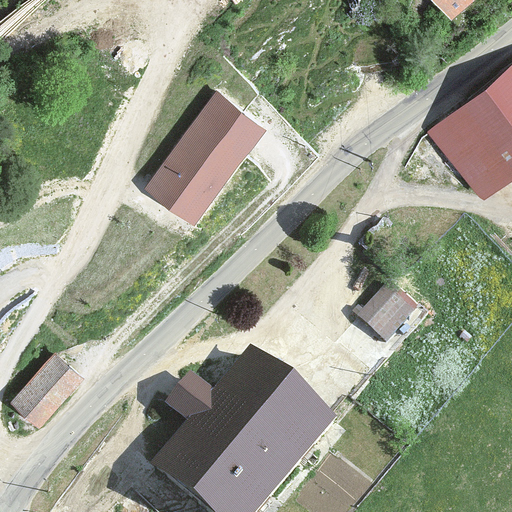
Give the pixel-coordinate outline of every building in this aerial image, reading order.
[(418,0),(431,16),(450,0),(418,0)] [(399,34),(368,34),(369,65),(399,62),(399,34)] [(511,56),(453,104),(461,114),(508,171),(511,167),(511,56)] [(221,86),(157,175),(202,207),(246,146),(265,118),(221,86)] [(447,125),(493,184),(508,171),(461,114),(453,104),(439,115),(447,125)] [(202,207),(157,175),(153,181),(198,212),(202,207)] [(374,242),(393,225),(383,215),(365,233),(374,242)] [(404,277),(373,314),(400,338),(431,302),(404,277)] [(202,415),(165,459),(225,511),(262,511),(344,418),(260,347),(224,389),(202,415)] [(52,353),(24,387),(50,412),(80,377),(52,353)] [(198,368),(177,393),(202,415),(224,389),(198,368)]
